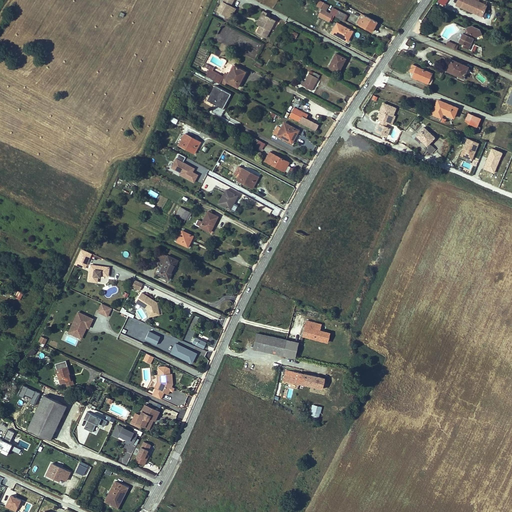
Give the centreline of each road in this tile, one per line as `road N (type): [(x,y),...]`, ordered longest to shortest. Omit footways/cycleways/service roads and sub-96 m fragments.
road 1 (tertiary): [(146,511),(287,217),(427,0)]
road 2 (unknown): [(160,485),(67,444),(61,435),(71,407)]
road 3 (unknown): [(344,122),(437,166),(455,156)]
